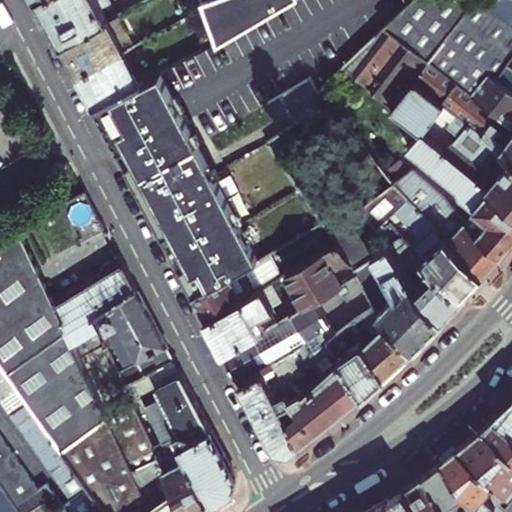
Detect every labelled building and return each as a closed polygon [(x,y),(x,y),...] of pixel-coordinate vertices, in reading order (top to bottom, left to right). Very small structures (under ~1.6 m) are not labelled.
[(38,0),(55,31),(98,7),(108,2),(106,0),(38,0)] [(202,0),(204,6),(215,40),(285,0),(202,0)] [(443,103),(456,113),(511,157),(511,123),(483,103),(428,58),(467,7),(458,0),(410,0),(373,36),(343,64),(360,78),(392,105),(414,78),(443,103)] [(511,123),(511,89),(496,78),(503,68),(511,55),(511,23),(485,2),(483,0),(473,0),(467,7),(428,58),(483,103),(511,123)] [(511,0),(487,0),(485,2),(511,23),(511,0)] [(61,42),(104,19),(98,7),(55,31),(61,42)] [(127,26),(119,11),(107,17),(115,33),(127,26)] [(115,33),(107,17),(104,19),(61,42),(77,74),(123,49),(115,33)] [(140,80),(123,49),(77,74),(94,105),(140,80)] [(511,74),(503,68),(496,78),(511,89),(511,74)] [(94,105),(193,294),(243,268),(259,258),(160,70),(140,80),(94,105)] [(289,115),(295,125),(327,102),(317,91),(320,89),(310,75),(268,104),(280,121),(289,115)] [(392,105),(360,78),(346,97),(455,187),(460,195),(486,221),(478,230),(502,252),(511,241),(511,205),(444,149),(421,129),(392,105)] [(414,78),(392,105),(421,129),(443,103),(414,78)] [(0,169),(32,150),(0,97),(0,169)] [(456,135),(444,149),(511,205),(511,157),(456,113),(445,125),(456,135)] [(340,194),(294,126),(269,143),(316,211),(340,194)] [(402,165),(408,170),(412,166),(407,162),(402,165)] [(428,217),(483,273),(502,252),(478,230),(476,232),(441,192),(412,166),(408,170),(394,182),(406,194),(428,217)] [(379,233),(386,227),(383,223),(394,211),(411,226),(419,235),(409,244),(461,296),(483,273),(428,217),(406,194),(394,182),(363,209),(379,233)] [(383,223),(386,227),(389,223),(401,236),(411,226),(394,211),(383,223)] [(379,312),(386,319),(415,348),(443,317),(414,288),(391,253),(387,247),(373,257),(343,213),(325,224),(337,242),(351,263),(357,274),(375,304),(379,312)] [(75,345),(99,328),(93,314),(137,287),(124,262),(57,306),(19,224),(0,234),(0,357),(7,368),(31,401),(38,410),(43,418),(63,446),(107,413),(75,345)] [(379,233),(382,238),(390,231),(386,227),(379,233)] [(414,288),(443,317),(461,296),(409,244),(405,240),(401,236),(387,247),(391,253),(414,288)] [(337,242),(286,272),(304,303),(314,298),(342,282),(334,267),(343,263),(346,267),(351,263),(337,242)] [(193,294),(205,316),(241,298),(254,290),(243,268),(193,294)] [(261,277),(265,284),(270,281),(280,275),(276,268),(261,277)] [(304,303),(279,317),(222,349),(275,448),(289,451),(299,443),(279,407),(290,399),(288,396),(298,389),(293,379),(303,371),(301,366),(309,359),(317,353),(315,350),(327,340),(336,334),(348,325),(360,315),(375,304),(357,274),(342,282),(314,298),(304,303)] [(281,300),(270,281),(265,284),(254,290),(241,298),(205,316),(222,349),(279,317),(272,305),(281,300)] [(143,375),(175,358),(137,287),(93,314),(99,328),(103,336),(118,327),(143,375)] [(361,343),(385,374),(415,348),(386,319),(379,312),(375,304),(360,315),(374,330),(361,343)] [(336,334),(327,340),(361,393),(385,374),(361,343),(348,325),(336,334)] [(317,353),(309,359),(321,377),(300,393),(298,389),(288,396),(290,399),(279,407),(299,443),(361,393),(327,340),(315,350),(317,353)] [(110,511),(63,446),(43,418),(38,410),(31,401),(7,368),(0,357),(0,396),(71,497),(62,504),(67,511),(110,511)] [(132,397),(142,392),(157,385),(179,430),(175,433),(184,449),(212,507),(233,492),(236,477),(175,358),(143,375),(126,383),(131,395),(132,397)] [(154,443),(160,455),(185,511),(204,511),(212,507),(184,449),(175,433),(179,430),(157,385),(142,392),(164,438),(154,443)] [(185,511),(160,455),(154,443),(132,397),(131,395),(107,413),(63,446),(110,511),(185,511)] [(511,400),(495,416),(511,429),(511,400)] [(511,429),(495,416),(481,427),(511,454),(511,429)] [(511,454),(481,427),(457,447),(508,493),(511,488),(511,454)] [(440,460),(487,511),(511,511),(511,496),(508,493),(457,447),(440,460)] [(487,511),(440,460),(423,473),(447,511),(487,511)] [(447,511),(423,473),(404,487),(419,511),(447,511)] [(20,511),(0,482),(0,511),(20,511)] [(384,498),(393,511),(419,511),(404,487),(384,498)] [(393,511),(384,498),(373,505),(378,511),(393,511)]
